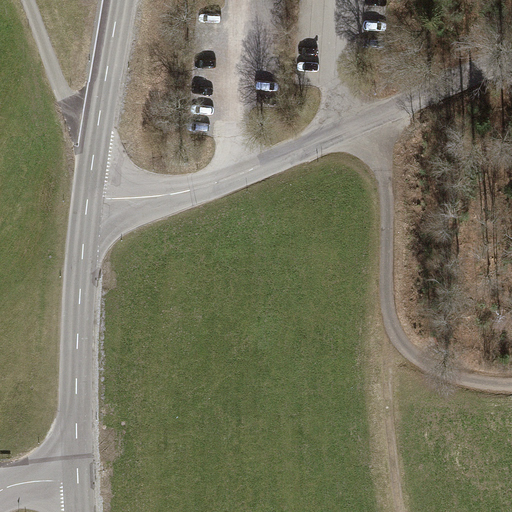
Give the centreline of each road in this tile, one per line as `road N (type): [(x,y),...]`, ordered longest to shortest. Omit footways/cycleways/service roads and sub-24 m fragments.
road 1 (tertiary): [(87,199),(160,196),(219,182),(511,56)]
road 2 (tertiary): [(87,199),(78,482)]
road 3 (tertiary): [(120,0),(87,199)]
road 4 (track): [(396,334),(386,370),(399,511)]
